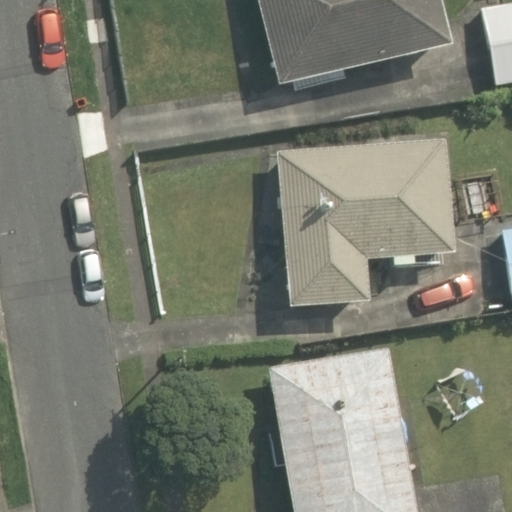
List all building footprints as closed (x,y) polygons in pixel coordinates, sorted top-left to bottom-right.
[(252,0),(273,91),(445,51),(432,0),(252,0)] [(511,5),(480,10),(492,87),(511,84),(511,5)] [(269,156),(284,314),(363,307),(360,265),(446,257),(435,141),(269,156)] [(511,232),(497,235),(509,304),(511,303),(511,232)] [(262,373),(284,511),(407,511),(382,354),(262,373)]
